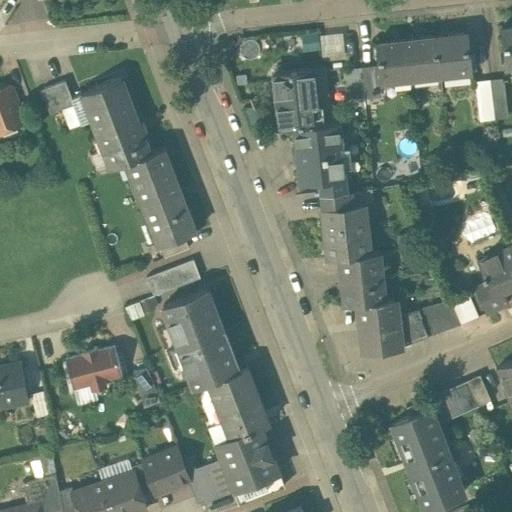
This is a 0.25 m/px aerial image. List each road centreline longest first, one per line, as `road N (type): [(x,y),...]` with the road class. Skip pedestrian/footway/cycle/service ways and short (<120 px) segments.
road 1 (tertiary): [(321,413),(174,26)]
road 2 (residential): [(511,330),(321,413)]
road 3 (residential): [(0,46),(174,26)]
road 4 (residential): [(174,26),(326,12)]
